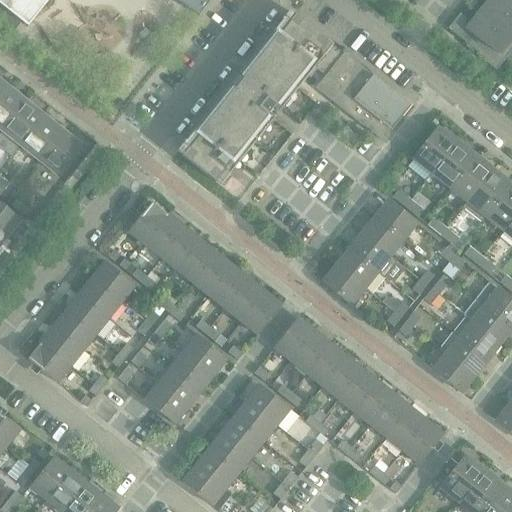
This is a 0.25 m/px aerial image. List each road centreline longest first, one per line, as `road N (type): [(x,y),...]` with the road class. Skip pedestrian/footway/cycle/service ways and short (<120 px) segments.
road 1 (residential): [(0,325),(261,0)]
road 2 (residential): [(192,511),(0,359)]
road 3 (residential): [(324,235),(447,83)]
